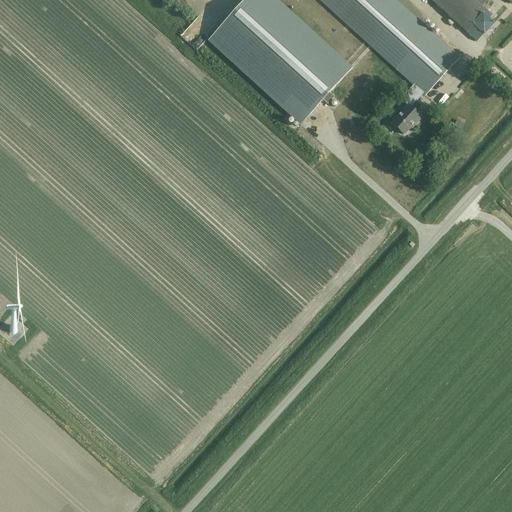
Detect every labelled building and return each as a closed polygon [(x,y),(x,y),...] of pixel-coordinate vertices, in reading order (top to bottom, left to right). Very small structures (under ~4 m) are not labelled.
[(334,98),(329,93),(350,71),(273,0),(244,0),(210,38),(302,123),(323,101),(327,105),(334,98)] [(423,94),(425,96),(459,59),(394,0),(319,0),(413,85),(423,94)] [(441,0),(430,0),(466,33),(466,32),(471,27),(441,0)] [(486,11),(473,0),(441,0),(471,27),(473,25),(483,14),(486,11)] [(491,16),(486,11),(483,14),(488,19),(491,16)] [(488,19),(483,14),(473,25),(484,35),(494,24),(488,19)] [(484,35),(473,25),(471,27),(466,32),(477,42),(484,35)] [(201,69),(205,64),(193,56),(190,61),(201,69)] [(391,124),(404,135),(414,124),(415,125),(421,118),(410,108),(423,94),(413,85),(400,100),(408,106),(391,124)] [(277,140),(281,135),(274,129),(270,134),(277,140)]
